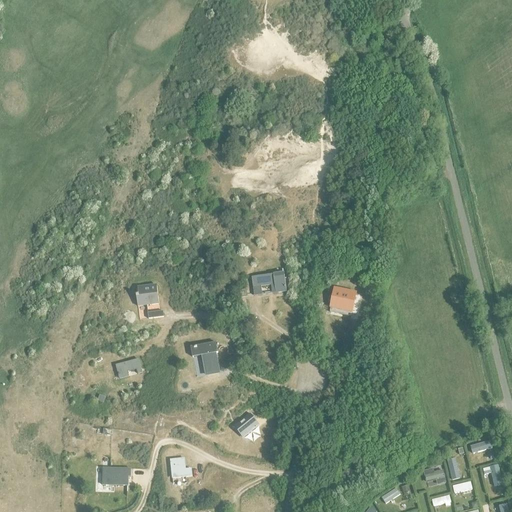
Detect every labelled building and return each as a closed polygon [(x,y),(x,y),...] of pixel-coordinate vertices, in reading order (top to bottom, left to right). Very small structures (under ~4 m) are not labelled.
[(261,295),(260,287),(271,285),(271,286),(275,285),(276,293),(286,292),(283,275),(274,276),(252,279),(254,296),(261,295)] [(138,296),(136,296),(138,307),(159,304),(156,286),(137,289),(138,296)] [(329,309),(353,314),(357,293),(334,288),(329,309)] [(218,374),(215,354),(217,353),(216,343),(190,348),(192,358),(205,356),(208,368),(205,369),(206,376),(218,374)] [(116,366),(119,380),(128,377),(127,372),(136,370),(138,375),(142,373),(138,360),(116,366)] [(100,396),(97,401),(103,404),(105,398),(100,396)] [(242,421),(234,427),(243,439),(251,432),(259,426),(249,415),(242,421)] [(490,443),(470,449),(472,456),(492,451),(490,443)] [(170,461),(172,479),(175,479),(191,477),(191,470),(185,471),(184,460),(173,461),(170,461)] [(103,470),(103,477),(103,486),(127,486),(128,477),(130,477),(130,470),(118,470),(109,470),(103,470)] [(443,473),(425,478),(426,484),(444,480),(443,473)] [(408,485),(401,487),(403,493),(410,491),(408,485)] [(470,485),(452,489),(454,496),(472,492),(470,485)] [(401,494),(397,489),(381,499),(384,505),(401,494)] [(449,498),(431,502),(433,509),(451,504),(449,498)]
